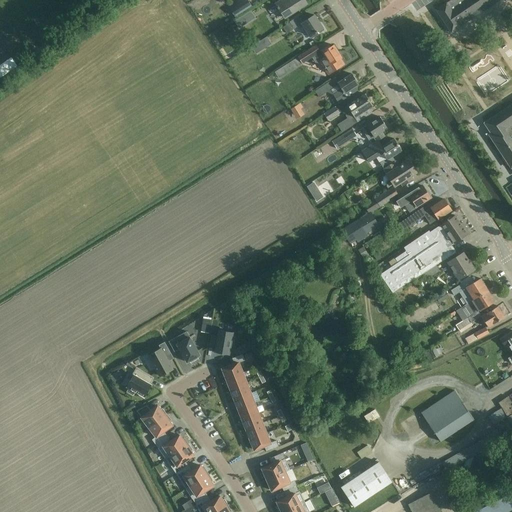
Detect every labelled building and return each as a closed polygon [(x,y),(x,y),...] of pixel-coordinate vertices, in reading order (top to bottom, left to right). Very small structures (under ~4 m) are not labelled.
[(248,0),(243,0),(231,8),(236,16),(252,5),(248,0)] [(285,18),(298,9),(307,4),(304,0),(281,0),(276,4),(285,18)] [(450,0),(436,10),(451,33),(500,0),(450,0)] [(290,23),(283,28),(287,34),(302,24),(312,39),(313,38),(320,34),(318,32),(323,29),(314,15),(306,21),(302,14),(294,20),(290,22),(289,23),(290,23)] [(241,17),(235,21),(239,28),(245,24),(241,17)] [(258,43),(251,47),(256,54),(262,50),(258,43)] [(320,52),(315,55),(319,62),(321,61),(329,74),(344,65),(340,59),(342,58),(334,45),(328,49),(327,47),(320,52)] [(317,46),(299,57),(303,62),(315,55),(320,52),(317,46)] [(298,57),(287,65),(291,71),(302,64),(302,63),(298,57)] [(333,96),(338,104),(358,91),(355,86),(358,84),(352,74),(338,83),(341,87),(338,89),(339,92),(333,96)] [(276,75),(271,78),(277,88),(283,85),(276,75)] [(319,97),(327,92),(326,91),(335,85),(332,81),(323,87),(323,86),(315,91),(319,97)] [(342,133),(364,118),(373,113),(369,108),(373,106),(365,94),(347,106),(351,112),(346,116),(347,118),(337,125),(342,133)] [(500,152),(511,143),(511,104),(484,123),(491,134),(489,135),(500,152)] [(298,105),(291,110),(294,114),(301,110),(300,109),(298,105)] [(335,107),(324,114),(329,121),(340,114),(335,107)] [(373,137),(376,142),(377,142),(378,141),(384,137),(381,132),(387,129),(380,117),(361,129),(369,140),(373,137)] [(332,141),(337,149),(357,136),(352,128),(332,141)] [(377,142),(376,142),(362,151),(369,163),(383,153),(387,159),(381,163),(384,168),(395,162),(392,157),(402,151),(394,139),(382,147),(378,141),(377,142)] [(511,143),(500,152),(511,168),(511,167),(511,143)] [(329,146),(311,159),(315,166),(323,160),(326,163),(336,155),(329,146)] [(369,212),(380,205),(397,195),(393,188),(401,182),(403,185),(410,180),(409,177),(416,173),(408,161),(399,167),(395,162),(384,168),(392,179),(388,182),(387,185),(390,189),(365,205),(369,212)] [(410,193),(397,201),(400,207),(406,204),(410,210),(416,207),(422,203),(431,198),(423,186),(419,189),(418,187),(410,193)] [(317,188),(310,192),(316,201),(323,197),(317,188)] [(402,222),(397,225),(402,231),(412,224),(424,216),(426,219),(430,224),(451,210),(444,199),(436,205),(429,209),(425,211),(422,208),(408,218),(402,222)] [(382,274),(380,275),(394,296),(403,290),(401,287),(415,279),(422,275),(436,265),(456,252),(451,246),(461,239),(469,233),(462,223),(460,224),(455,215),(446,221),(434,229),(430,232),(429,231),(404,247),(406,251),(395,258),(396,259),(390,263),(392,267),(382,274)] [(368,237),(358,220),(342,230),(350,244),(357,240),(358,243),(368,237)] [(363,247),(359,250),(365,260),(369,257),(363,247)] [(464,253),(455,258),(447,263),(457,280),(468,274),(467,272),(474,268),(469,260),(468,260),(464,253)] [(436,265),(422,275),(425,280),(426,281),(432,277),(440,271),(436,265)] [(460,299),(463,303),(487,289),(480,279),(464,289),(460,284),(451,290),(454,295),(459,292),(463,298),(460,299)] [(465,304),(472,315),(456,325),(459,331),(482,316),(479,311),(495,301),(487,289),(463,303),(464,305),(465,304)] [(437,298),(440,303),(450,297),(446,291),(437,298)] [(498,306),(489,311),(482,316),(485,320),(489,327),(505,317),(498,306)] [(486,327),(475,333),(465,339),(468,344),(478,339),(478,340),(489,334),(486,327)] [(233,333),(219,330),(218,336),(211,335),(210,345),(213,345),(216,345),(215,352),(229,354),(231,344),(233,344),(235,337),(232,337),(233,333)] [(187,331),(169,341),(174,352),(180,349),(187,362),(190,361),(191,363),(198,359),(197,357),(200,355),(187,331)] [(511,331),(500,339),(504,346),(508,344),(511,351),(511,355),(508,358),(511,364),(511,363),(511,331)] [(171,354),(165,342),(159,345),(161,349),(148,355),(160,376),(173,369),(166,357),(171,354)] [(240,347),(234,350),(237,356),(243,352),(240,347)] [(232,365),(222,369),(226,379),(243,373),(239,362),(244,360),(242,354),(230,359),(232,365)] [(135,392),(144,397),(151,385),(148,383),(151,376),(136,368),(133,375),(134,375),(127,387),(129,388),(127,392),(133,396),(135,392)] [(226,379),(230,389),(247,383),(243,373),(226,379)] [(247,383),(230,389),(234,399),(251,393),(247,383)] [(429,425),(440,442),(474,420),(462,403),(454,391),(421,413),(429,425)] [(251,393),(234,399),(238,409),(255,403),(251,393)] [(502,408),(488,417),(493,425),(494,426),(506,418),(508,418),(511,414),(511,403),(508,397),(499,403),(502,408)] [(133,402),(125,405),(128,410),(138,405),(136,402),(134,404),(133,402)] [(255,403),(238,409),(242,419),(259,413),(255,403)] [(136,411),(149,428),(167,414),(162,409),(161,410),(158,406),(151,411),(147,405),(136,411)] [(375,419),(370,412),(364,416),(369,423),(375,419)] [(259,413),(242,419),(246,429),(263,423),(259,413)] [(152,440),(156,445),(168,437),(164,432),(172,425),(169,421),(171,420),(167,414),(149,428),(156,437),(152,440)] [(263,423),(246,429),(250,439),(267,433),(263,423)] [(441,463),(445,469),(446,472),(502,440),(496,430),(486,436),(487,437),(441,463)] [(267,433),(250,439),(254,450),(271,443),(267,433)] [(168,437),(156,445),(166,459),(188,444),(184,438),(183,439),(180,435),(171,441),(168,437)] [(307,442),(302,444),(304,450),(310,448),(307,442)] [(505,443),(499,446),(503,454),(509,452),(505,443)] [(166,459),(177,474),(188,466),(185,461),(193,455),(191,451),(192,450),(188,444),(166,459)] [(368,445),(357,452),(362,459),(373,452),(368,445)] [(155,453),(147,457),(153,468),(161,464),(155,453)] [(272,464),(262,469),(267,480),(286,472),(290,470),(283,453),(269,459),(272,464)] [(341,487),(354,507),(392,482),(379,462),(341,487)] [(177,474),(186,489),(209,474),(205,468),(203,470),(200,465),(192,471),(188,466),(177,474)] [(286,472),(267,480),(272,491),(282,486),(284,492),(297,486),(295,481),(290,483),(286,472)] [(186,489),(196,503),(208,496),(205,491),(213,486),(211,481),(212,480),(209,474),(186,489)] [(422,488),(425,494),(445,484),(441,478),(422,488)] [(279,501),(277,502),(282,511),(283,511),(305,502),(300,491),(297,486),(284,492),(287,497),(279,501)] [(331,489),(325,492),(328,499),(335,496),(336,495),(332,488),(331,489)] [(476,511),(506,511),(511,509),(511,493),(509,495),(498,501),(488,506),(476,511)] [(434,511),(426,495),(408,505),(411,511),(434,511)] [(196,503),(200,511),(216,511),(228,505),(224,499),(222,500),(220,496),(211,501),(208,496),(196,503)] [(309,511),(305,502),(283,511),(309,511)]
